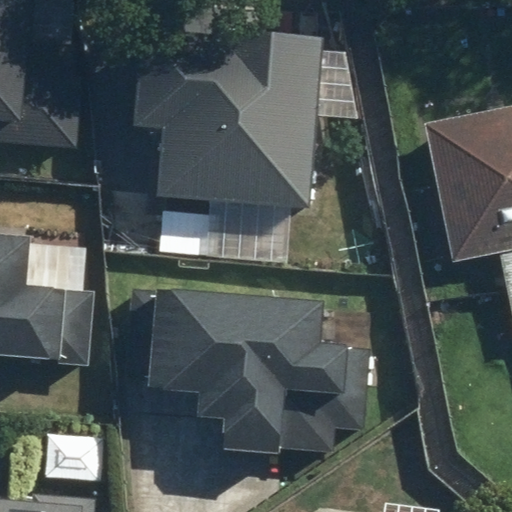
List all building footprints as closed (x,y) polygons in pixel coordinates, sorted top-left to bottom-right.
[(42,0),(0,0),(0,145),(81,152),(88,77),(75,76),(78,41),(39,38),(42,0)] [(173,132),(167,200),(317,213),(332,35),(154,20),(145,130),(173,132)] [(511,109),(427,126),(455,266),(504,256),(511,297),(511,109)] [(40,240),(0,236),(0,358),(93,366),(100,293),(36,287),(40,240)] [(333,307),(141,288),(131,385),(208,393),(206,418),(235,421),(232,448),(336,459),(339,430),(370,433),(378,351),(329,346),(333,307)] [(0,511),(96,511),(98,501),(35,496),(34,500),(0,496),(0,511)]
